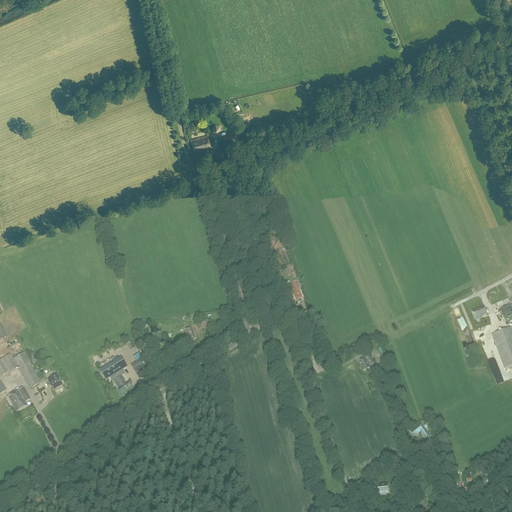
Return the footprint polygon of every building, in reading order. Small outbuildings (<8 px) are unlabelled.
[(217,134),(221,130),(220,125),(215,124),(212,127),(212,132),(217,134)] [(237,130),(224,135),(226,141),(239,136),(237,130)] [(208,136),(191,140),(194,151),(200,150),(200,149),(210,146),(208,136)] [(297,282),(293,282),(295,291),(292,293),(295,300),(299,298),(299,299),(302,297),(298,290),(297,282)] [(505,319),(511,315),(511,307),(511,305),(501,309),(505,319)] [(484,306),(472,311),(475,318),(487,314),(484,306)] [(192,325),(191,326),(191,327),(184,330),(188,341),(197,338),(192,325)] [(511,327),(492,335),(505,368),(511,365),(511,327)] [(377,349),(381,360),(386,357),(385,354),(384,355),(381,347),(377,349)] [(40,382),(30,366),(32,365),(25,352),(13,359),(11,354),(0,359),(0,372),(2,377),(18,367),(20,371),(30,388),(40,382)] [(121,358),(116,361),(122,370),(127,367),(121,358)] [(137,374),(146,368),(140,358),(131,364),(137,374)] [(364,370),(370,367),(365,358),(359,361),(364,370)] [(116,361),(111,364),(117,373),(122,370),(116,361)] [(386,369),(383,363),(376,366),(379,373),(386,369)] [(111,364),(106,367),(112,377),(117,373),(111,364)] [(106,367),(100,371),(106,380),(110,378),(112,377),(106,367)] [(52,384),(55,390),(62,386),(56,375),(48,380),(51,385),(52,384)] [(114,380),(121,392),(132,385),(129,381),(126,383),(121,376),(114,380)] [(24,387),(8,396),(17,411),(27,405),(25,402),(30,399),(24,387)] [(429,436),(424,427),(421,423),(411,431),(414,436),(421,431),(426,438),(429,436)] [(388,493),(388,484),(378,485),(379,489),(378,489),(378,494),(388,493)]
